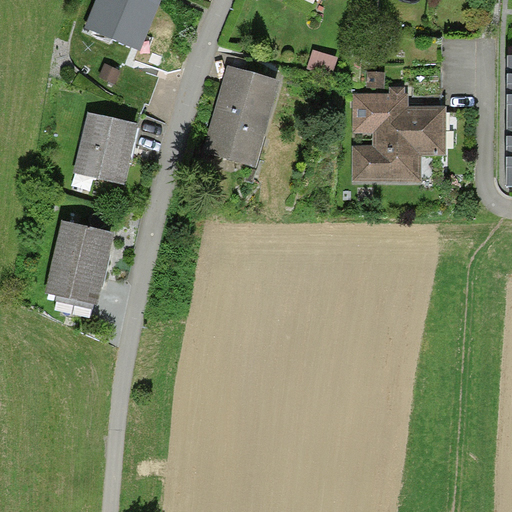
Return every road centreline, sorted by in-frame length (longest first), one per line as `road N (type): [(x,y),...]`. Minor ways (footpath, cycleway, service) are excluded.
road 1 (residential): [(225,0),(171,121),(129,356)]
road 2 (residential): [(487,46),(488,198),(511,207)]
road 3 (unclassified): [(129,356),(115,511)]
